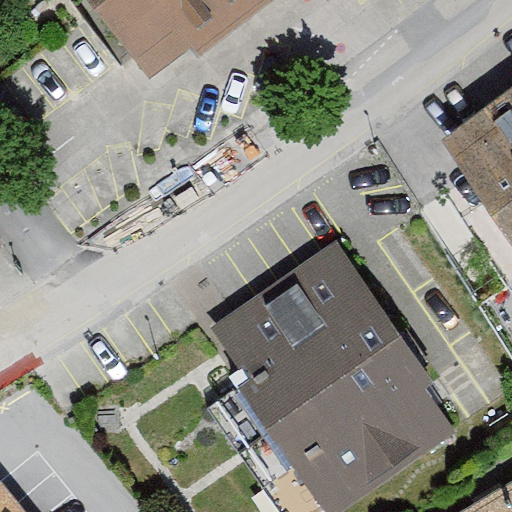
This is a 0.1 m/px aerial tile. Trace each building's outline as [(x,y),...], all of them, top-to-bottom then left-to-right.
[(92,0),(162,89),(200,59),(206,67),(274,14),(265,2),(268,0),(92,0)] [(511,114),(456,155),(511,233),(511,114)] [(212,347),(247,397),(237,404),(312,511),(364,511),(460,446),(428,401),(437,395),(340,257),(212,347)] [(439,379),(462,418),(511,388),(511,386),(490,349),(439,379)] [(17,511),(2,494),(0,495),(0,511),(17,511)] [(511,511),(511,502),(494,511),(511,511)]
